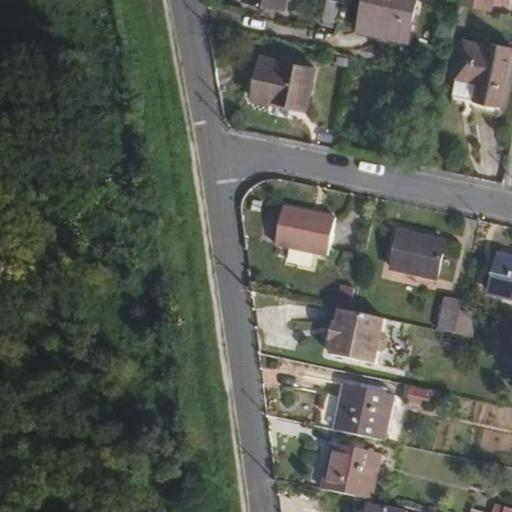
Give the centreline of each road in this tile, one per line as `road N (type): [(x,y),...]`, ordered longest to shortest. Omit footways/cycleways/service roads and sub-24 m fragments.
road 1 (residential): [(254,511),(204,145)]
road 2 (residential): [(204,145),(511,210)]
road 3 (residential): [(204,145),(180,0)]
